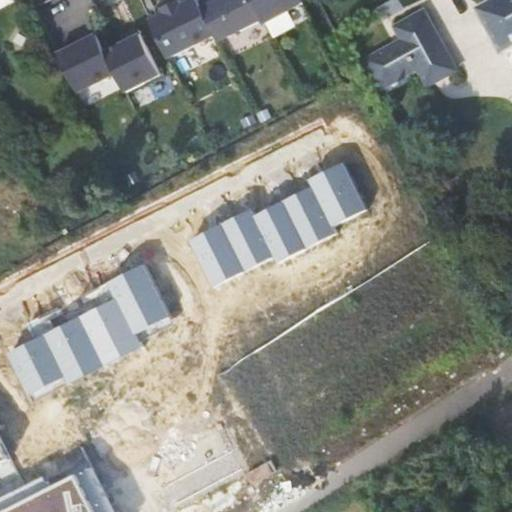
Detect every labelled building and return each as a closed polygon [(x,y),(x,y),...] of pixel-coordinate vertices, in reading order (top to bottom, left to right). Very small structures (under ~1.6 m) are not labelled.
[(182,0),(151,15),(180,74),(222,53),(217,42),(267,18),(276,35),(314,16),(306,0),(204,0),(203,0),(182,0)] [(511,0),(497,0),(487,6),(511,47),(511,0)] [(56,49),(76,88),(114,68),(94,29),(56,49)] [(403,65),(367,85),(383,112),(419,93),(429,110),(452,97),(419,39),(397,52),(403,65)] [(87,103),(125,87),(120,76),(82,92),(87,103)]
